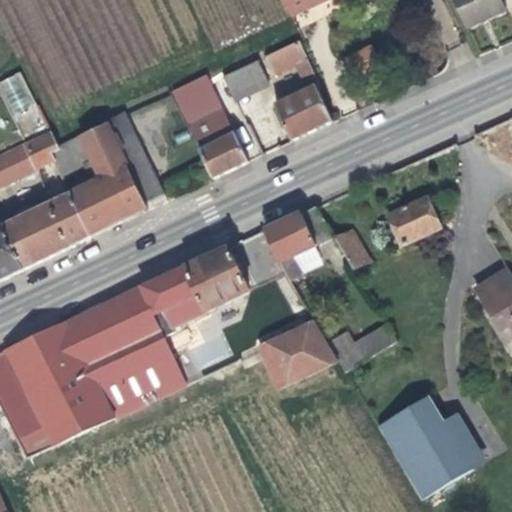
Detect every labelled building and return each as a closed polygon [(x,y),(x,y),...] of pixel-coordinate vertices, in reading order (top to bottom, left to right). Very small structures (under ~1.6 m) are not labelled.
[(323,0),(281,0),(289,15),(314,4),(323,0)] [(499,0),(451,0),(464,28),(504,11),(499,0)] [(306,60),(298,42),(265,57),(273,75),(297,64),(306,60)] [(374,44),(345,55),(354,78),(383,67),(374,44)] [(310,90),(317,87),(318,86),(306,60),(297,64),(310,90)] [(222,77),(230,94),(263,80),(256,62),(222,77)] [(0,91),(12,123),(37,113),(22,71),(0,79),(0,91)] [(211,181),(248,164),(209,83),(172,97),(211,181)] [(291,143),(332,124),(317,87),(310,90),(275,106),(291,143)] [(91,238),(148,212),(144,204),(162,194),(138,145),(120,153),(106,125),(81,137),(91,158),(101,178),(68,194),(91,238)] [(24,145),(36,170),(52,162),(48,153),(57,149),(49,133),(24,145)] [(58,173),(91,158),(81,137),(57,149),(48,153),(52,162),(58,173)] [(0,186),(36,170),(24,145),(0,156),(0,186)] [(68,194),(46,204),(0,226),(0,229),(23,272),(68,250),(91,238),(68,194)] [(427,199),(388,217),(401,248),(441,229),(427,199)] [(291,258),(315,246),(334,237),(317,208),(301,216),(264,232),(278,260),(290,282),(300,276),(291,258)] [(0,282),(23,272),(0,229),(0,282)] [(334,237),(352,269),(367,261),(349,229),(334,237)] [(0,353),(0,413),(24,463),(184,389),(172,363),(162,340),(173,334),(171,330),(247,295),(249,289),(228,247),(4,351),(0,353)] [(511,275),(510,273),(475,294),(498,331),(505,327),(511,337),(511,275)] [(280,388),(337,362),(334,357),(315,325),(262,350),(280,388)] [(337,362),(345,374),(396,343),(386,326),(334,357),(337,362)] [(162,340),(172,363),(188,354),(177,332),(173,334),(162,340)] [(377,428),(422,504),(474,472),(428,397),(377,428)]
